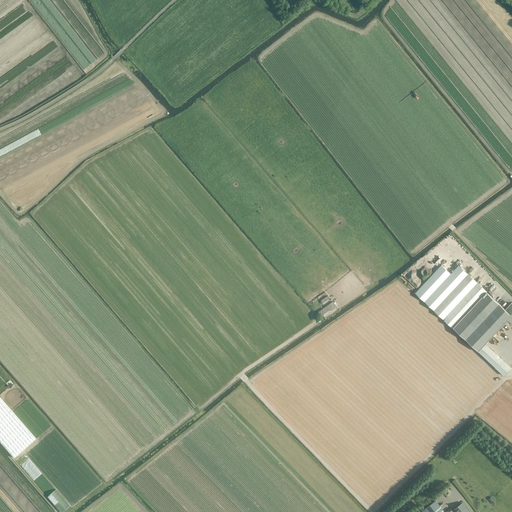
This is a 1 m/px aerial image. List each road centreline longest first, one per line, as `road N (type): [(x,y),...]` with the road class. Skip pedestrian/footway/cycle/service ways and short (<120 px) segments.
road 1 (track): [(68,511),(321,319)]
road 2 (track): [(246,380),(371,511)]
